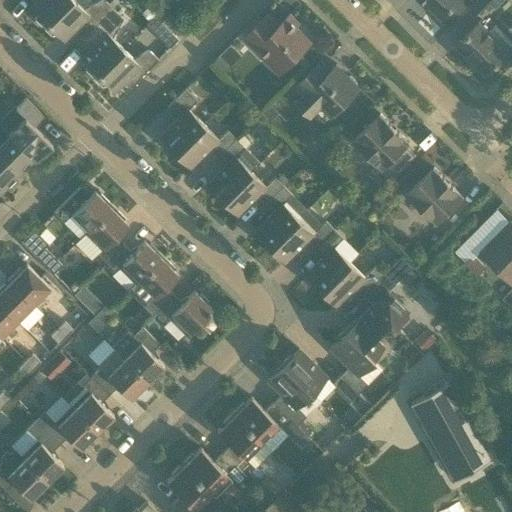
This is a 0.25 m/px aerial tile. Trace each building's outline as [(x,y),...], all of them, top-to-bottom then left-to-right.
[(34,19),(42,26),(68,0),(31,0),(33,2),(29,6),(36,13),(34,19)] [(96,0),(83,8),(74,0),(68,0),(42,26),(51,35),(56,33),(63,40),(67,36),(76,44),(113,8),(104,0),(96,0)] [(424,0),(430,6),(442,17),(459,0),(424,0)] [(476,0),(475,1),(471,5),(484,17),(500,0),(476,0)] [(85,69),(93,77),(122,48),(112,37),(123,18),(113,8),(76,44),(84,53),(80,57),(87,64),(85,69)] [(178,39),(171,32),(161,22),(165,18),(159,12),(146,25),(169,47),(178,39)] [(170,13),(165,18),(161,22),(171,32),(180,24),(170,13)] [(300,23),(296,19),(290,14),(278,25),(267,14),(243,37),(279,73),(311,41),(297,26),(300,23)] [(478,23),(457,44),(487,74),(498,62),(502,66),(509,59),(506,55),(509,53),(478,23)] [(214,57),(224,68),(238,54),(228,43),(214,57)] [(122,48),(93,77),(102,86),(107,84),(114,91),(127,78),(133,84),(158,59),(148,49),(133,58),(122,48)] [(348,76),(345,73),(336,64),(329,71),(319,61),(295,86),(305,96),(301,100),(313,112),(320,105),(333,119),(348,104),(345,102),(359,88),(357,85),(357,83),(350,76),(348,76)] [(165,145),(173,153),(203,123),(188,109),(196,100),(185,88),(167,106),(178,117),(159,136),(166,143),(165,145)] [(0,117),(0,123),(8,131),(35,159),(51,143),(33,125),(42,116),(24,98),(15,107),(13,105),(0,117)] [(397,174),(416,155),(407,146),(410,143),(380,114),(353,140),(383,170),(388,165),(397,174)] [(218,138),(203,123),(173,153),(182,162),(183,160),(190,167),(209,148),(217,156),(235,138),(227,130),(218,138)] [(35,159),(8,131),(7,132),(9,134),(0,142),(0,141),(0,154),(18,172),(33,158),(35,159)] [(244,147),(235,138),(217,156),(226,165),(207,184),(214,191),(212,192),(220,201),(250,171),(235,156),(244,147)] [(18,172),(0,154),(0,184),(3,188),(18,172)] [(437,223),(463,197),(434,167),(407,194),(437,223)] [(250,171),(220,201),(229,209),(230,207),(237,214),(256,195),(265,204),(283,186),(274,177),(265,186),(250,171)] [(83,232),(84,233),(112,205),(100,192),(98,194),(94,190),(88,196),(79,186),(54,211),(61,219),(65,220),(71,213),(86,229),(83,232)] [(283,186),(265,204),(273,212),(254,231),(261,238),(259,239),(268,248),(297,218),(282,203),(291,194),(283,186)] [(105,262),(123,244),(115,235),(127,223),(123,219),(125,218),(112,205),(84,233),(100,249),(96,252),(105,262)] [(307,239),(316,247),(334,229),(325,220),(312,233),(297,218),(268,248),(276,256),(277,255),(284,262),(307,239)] [(503,227),(504,229),(482,251),(511,280),(511,219),(503,227)] [(342,237),(334,229),(316,247),(324,255),(305,274),(312,281),(310,283),(319,291),(349,261),(334,247),(342,237)] [(470,252),(478,244),(470,237),(456,252),(478,274),(486,266),(473,254),(472,254),(470,252)] [(138,280),(138,279),(162,255),(150,242),(148,244),(144,240),(132,252),(123,244),(105,262),(114,270),(118,266),(135,283),(138,280)] [(61,264),(44,246),(35,255),(52,273),(61,264)] [(352,321),(343,330),(360,346),(372,335),(376,331),(380,335),(387,337),(394,336),(400,332),(393,325),(408,311),(387,290),(412,265),(401,254),(383,273),(384,273),(363,294),(372,304),(353,323),(352,321)] [(147,303),(156,312),(173,294),(165,286),(177,273),(173,269),(175,268),(162,255),(138,279),(138,280),(154,296),(147,303)] [(364,276),(349,261),(319,291),(327,300),(329,298),(335,305),(354,286),(363,294),(384,273),(383,273),(375,265),(364,276)] [(20,267),(8,278),(33,303),(49,286),(26,264),(21,268),(20,267)] [(7,279),(9,281),(5,285),(3,283),(0,286),(0,302),(16,319),(33,303),(8,278),(7,279)] [(90,314),(101,306),(85,284),(75,291),(90,314)] [(173,294),(156,312),(165,321),(169,317),(186,335),(210,310),(209,309),(211,307),(207,303),(209,301),(200,293),(199,294),(194,290),(182,303),(173,294)] [(0,335),(16,319),(0,302),(0,335)] [(94,314),(91,317),(101,326),(112,314),(103,305),(94,314)] [(64,321),(57,328),(65,336),(73,329),(64,321)] [(124,358),(148,383),(161,370),(159,368),(163,364),(151,352),(160,343),(142,325),(132,335),(136,339),(120,355),(123,358),(124,358)] [(65,336),(57,328),(50,335),(58,343),(65,336)] [(425,329),(414,341),(424,350),(435,338),(425,329)] [(360,346),(343,330),(335,338),(336,340),(330,346),(349,366),(341,374),(359,392),(367,383),(382,369),(373,360),(374,359),(373,358),(384,347),(372,335),(360,346)] [(103,337),(86,353),(96,364),(113,348),(103,337)] [(311,392),(312,392),(327,377),(299,349),(300,349),(299,348),(291,355),(290,354),(281,362),(311,392)] [(33,368),(40,361),(32,353),(25,360),(33,368)] [(91,376),(109,393),(118,385),(130,397),(134,393),(136,395),(148,383),(124,358),(123,358),(107,374),(100,367),(91,376)] [(18,367),(25,375),(26,376),(33,368),(25,360),(18,367)] [(39,370),(49,380),(58,371),(48,361),(39,370)] [(287,398),(278,407),(291,420),(297,425),(321,401),(312,392),(311,392),(281,362),(273,371),(275,372),(267,380),(268,381),(268,380),(287,398)] [(473,390),(463,372),(456,377),(466,394),(473,390)] [(350,401),(359,392),(341,374),(332,383),(350,401)] [(70,405),(98,433),(111,420),(109,418),(113,414),(100,402),(109,393),(91,376),(82,384),(86,388),(70,405)] [(498,462),(478,427),(452,379),(411,402),(454,479),(484,462),(487,468),(498,462)] [(3,389),(0,392),(0,399),(4,404),(11,397),(3,389)] [(291,420),(278,407),(273,402),(265,411),(251,397),(252,397),(251,396),(244,403),(242,401),(232,411),(261,441),(278,425),(282,429),(291,420)] [(98,433),(70,405),(54,421),(50,417),(41,426),(59,443),(68,435),(80,447),(84,443),(86,445),(98,433)] [(245,457),(261,441),(232,411),(222,422),(223,423),(216,431),(217,432),(218,431),(230,444),(222,452),(240,470),(249,461),(245,457)] [(21,454),(48,483),(61,470),(59,468),(63,464),(50,452),(59,443),(41,426),(32,435),(36,438),(21,454)] [(181,462),(214,496),(231,479),(237,485),(246,476),(240,470),(222,452),(213,461),(201,448),(201,447),(200,447),(193,454),(191,452),(181,462)] [(21,454),(20,455),(13,448),(10,452),(5,450),(0,455),(0,458),(1,461),(0,461),(0,466),(0,467),(0,485),(9,494),(17,486),(30,498),(34,494),(36,495),(48,483),(21,454)] [(214,496),(181,462),(171,473),(172,474),(165,481),(166,482),(167,482),(180,494),(171,503),(179,511),(198,511),(194,507),(210,492),(214,496)] [(136,507),(131,511),(156,511),(147,502),(139,510),(136,507)]
